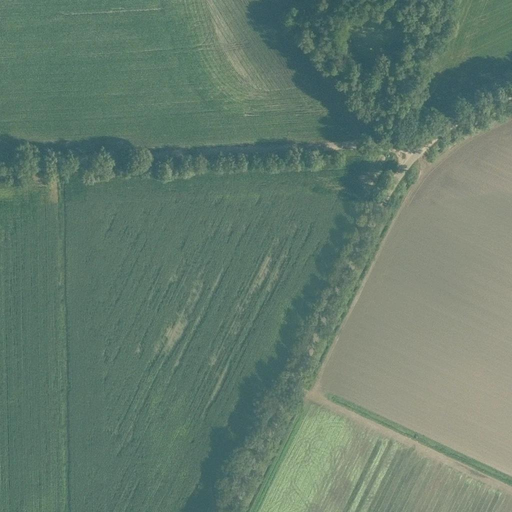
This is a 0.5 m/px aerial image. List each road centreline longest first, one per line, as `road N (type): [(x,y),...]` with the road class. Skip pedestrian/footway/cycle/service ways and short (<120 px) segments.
road 1 (unclassified): [(230,511),(402,166),(465,113),(511,93)]
road 2 (track): [(0,165),(419,146)]
